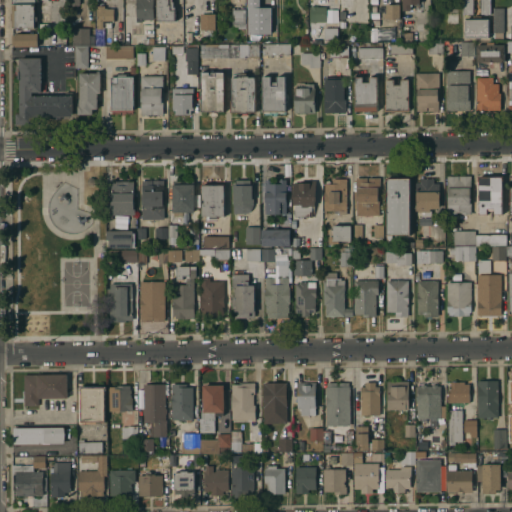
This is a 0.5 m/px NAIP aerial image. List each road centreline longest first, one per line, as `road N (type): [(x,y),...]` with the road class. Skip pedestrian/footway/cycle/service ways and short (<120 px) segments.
road 1 (residential): [(511,146),(0,149)]
road 2 (residential): [(511,346),(0,348)]
